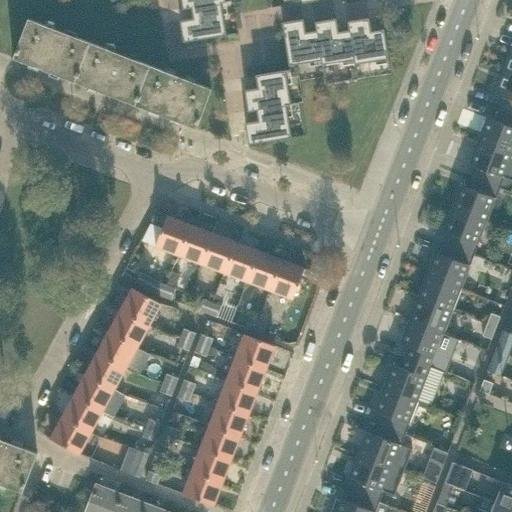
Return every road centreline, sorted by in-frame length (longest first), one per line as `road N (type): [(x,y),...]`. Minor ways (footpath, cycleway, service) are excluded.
road 1 (tertiary): [(270,511),(378,232)]
road 2 (residential): [(150,172),(45,376),(26,396),(0,392)]
road 3 (tertiary): [(378,232),(468,0)]
road 4 (residential): [(378,232),(192,164),(166,176),(150,172)]
road 5 (residential): [(150,172),(14,121)]
